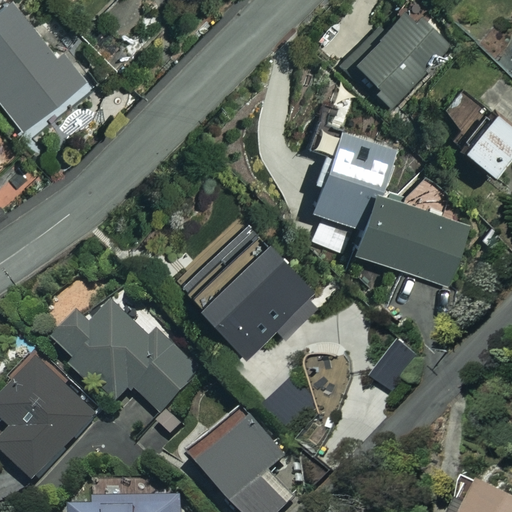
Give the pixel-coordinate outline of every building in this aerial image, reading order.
[(52,55),(7,0),(1,0),(0,1),(0,106),(19,129),(80,79),(56,51),(52,55)] [(462,36),(427,0),(407,0),(346,59),(389,105),(462,36)] [(511,141),(511,131),(465,93),(446,118),(458,128),(452,135),(459,141),(455,147),(487,173),(511,141)] [(399,150),(314,119),(303,149),(318,155),(309,180),(314,181),(304,208),(317,213),(306,242),(343,256),(345,250),(444,286),(466,225),(383,195),(399,150)] [(307,290),(259,240),(191,306),(240,356),(307,290)] [(150,341),(114,307),(94,328),(79,315),(51,345),(116,406),(132,388),(162,416),(201,375),(157,334),(150,341)] [(95,418),(40,365),(0,406),(0,421),(12,432),(0,444),(0,452),(32,483),(95,418)] [(320,409),(297,382),(269,404),(292,432),(320,409)] [(287,461),(239,411),(188,459),(238,511),(286,511),(289,510),(263,483),(287,461)] [(511,511),(511,493),(486,481),(471,511),(511,511)] [(181,511),(181,500),(97,504),(97,511),(181,511)]
